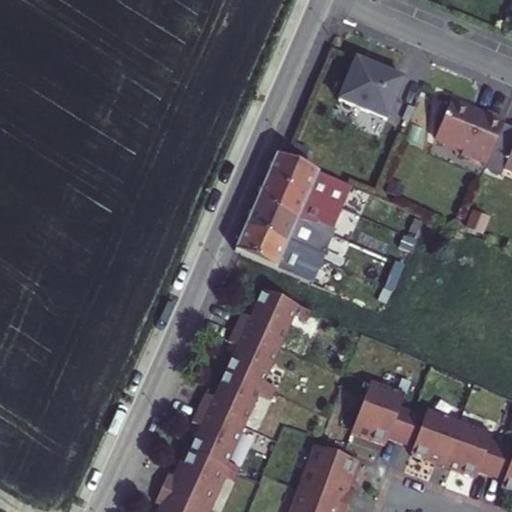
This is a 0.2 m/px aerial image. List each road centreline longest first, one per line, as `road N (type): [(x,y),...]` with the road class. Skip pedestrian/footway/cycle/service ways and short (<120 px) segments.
road 1 (tertiary): [(93,511),(317,0)]
road 2 (residential): [(511,72),(340,0)]
